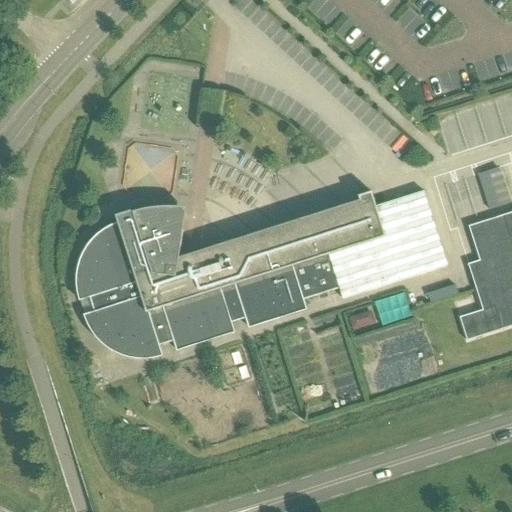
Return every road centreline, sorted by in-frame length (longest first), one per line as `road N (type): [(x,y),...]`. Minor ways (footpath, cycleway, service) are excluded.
road 1 (primary): [(352,479),(511,428)]
road 2 (primary): [(352,479),(223,511)]
road 3 (secondary): [(0,142),(80,47)]
